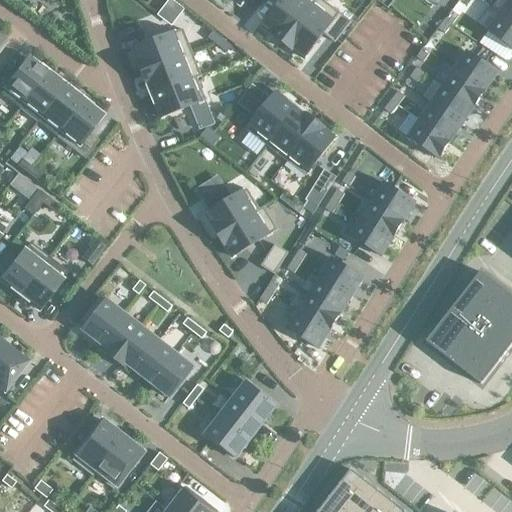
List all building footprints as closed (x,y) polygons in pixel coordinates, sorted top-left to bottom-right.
[(279,0),(284,3),(264,29),(284,44),(312,4),(306,0),(279,0)] [(315,0),(312,4),(284,44),(304,60),(324,35),(335,43),(351,22),(322,0),(315,0)] [(511,0),(509,0),(500,14),(511,23),(511,0)] [(452,11),(445,20),(452,25),(459,16),(452,11)] [(511,23),(500,14),(487,31),(511,49),(511,23)] [(445,20),(438,29),(445,34),(452,25),(445,20)] [(175,32),(132,48),(142,73),(185,57),(193,53),(183,30),(175,33),(175,32)] [(213,32),(208,38),(217,45),(222,39),(213,32)] [(222,39),(217,45),(227,53),(232,47),(222,39)] [(423,48),(417,57),(424,62),(430,53),(423,48)] [(466,51),(454,69),(487,92),(500,74),(466,51)] [(185,57),(142,73),(150,94),(194,79),(202,76),(193,53),(185,57)] [(28,58),(0,94),(18,109),(46,73),(28,58)] [(416,68),(410,78),(417,82),(423,73),(416,68)] [(454,69),(442,87),(475,109),(487,92),(454,69)] [(46,73),(18,109),(37,123),(65,87),(46,73)] [(194,79),(150,94),(161,120),(203,104),(203,102),(206,101),(198,79),(202,77),(202,76),(194,79)] [(65,87),(37,123),(55,137),(60,132),(83,101),(65,87)] [(442,87),(431,103),(464,126),(475,109),(442,87)] [(276,91),(247,131),(250,133),(265,145),(267,147),(298,108),(276,91)] [(398,92),(391,101),(398,106),(405,97),(398,92)] [(83,101),(60,132),(77,145),(72,151),(84,160),(97,142),(87,134),(101,116),(83,101)] [(391,101),(384,110),(391,115),(398,106),(391,101)] [(431,103),(419,120),(452,142),(464,126),(431,103)] [(298,108),(267,147),(286,161),(315,121),(298,108)] [(419,120),(406,139),(440,160),(452,142),(419,120)] [(315,121),(286,161),(306,177),(336,138),(315,121)] [(208,128),(201,137),(207,142),(214,133),(208,128)] [(214,133),(207,142),(213,146),(220,137),(214,133)] [(21,160),(16,166),(26,174),(31,167),(21,160)] [(31,167),(26,174),(35,181),(40,175),(31,167)] [(324,170),(315,185),(327,193),(337,178),(324,170)] [(348,173),(342,182),(349,187),(355,177),(348,173)] [(218,176),(196,189),(202,199),(224,185),(218,176)] [(383,182),(371,201),(405,222),(417,203),(383,182)] [(210,211),(205,215),(211,225),(210,226),(218,238),(257,212),(260,210),(247,189),(244,191),(243,190),(232,198),(210,211)] [(32,197),(22,209),(32,217),(42,204),(47,198),(37,190),(32,197)] [(337,190),(331,200),(339,204),(345,194),(337,190)] [(284,193),(280,199),(299,214),(303,208),(284,193)] [(47,198),(42,204),(51,212),(55,207),(56,205),(47,198)] [(331,200),(325,209),(333,214),(339,204),(331,200)] [(371,201),(360,219),(394,240),(405,222),(371,201)] [(308,202),(304,208),(313,214),(317,208),(308,202)] [(257,212),(218,238),(225,249),(226,249),(232,260),(271,235),(278,230),(264,207),(260,210),(257,212)] [(360,219),(349,237),(383,258),(394,240),(360,219)] [(96,239),(81,258),(90,266),(105,247),(96,239)] [(29,243),(0,281),(19,295),(48,258),(29,243)] [(275,245),(261,267),(275,275),(288,253),(275,245)] [(300,250),(293,260),(300,264),(307,255),(300,250)] [(331,257),(319,276),(353,297),(365,279),(331,257)] [(48,258),(19,295),(38,310),(67,272),(48,258)] [(293,260),(287,269),(294,273),(300,264),(293,260)] [(427,343),(481,385),(511,345),(511,296),(481,272),(427,343)] [(319,276),(308,294),(342,315),(353,297),(319,276)] [(140,281),(132,291),(139,296),(146,286),(140,281)] [(272,281),(266,291),(273,295),(279,286),(272,281)] [(266,291),(260,300),(267,305),(273,295),(266,291)] [(154,292),(148,298),(158,306),(163,299),(154,292)] [(308,294),(297,312),(331,333),(342,315),(308,294)] [(107,299),(82,331),(100,345),(125,313),(107,299)] [(163,299),(158,306),(168,313),(173,307),(163,299)] [(297,312),(286,330),(320,351),(331,333),(297,312)] [(125,313),(100,345),(109,352),(106,355),(115,361),(142,326),(125,313)] [(188,318),(183,325),(192,332),(197,326),(188,318)] [(224,325),(219,331),(228,339),(229,339),(234,332),(224,325)] [(142,326),(115,361),(124,368),(126,365),(134,372),(159,340),(142,326)] [(197,326),(192,332),(202,340),(207,333),(197,326)] [(0,340),(0,360),(10,348),(0,340)] [(159,340),(134,372),(152,386),(177,354),(159,340)] [(10,348),(0,360),(0,391),(3,394),(28,362),(10,348)] [(177,354),(152,386),(170,399),(194,368),(177,354)] [(246,381),(232,400),(264,425),(278,406),(246,381)] [(197,385),(190,395),(197,400),(204,390),(197,385)] [(190,395),(183,404),(189,409),(197,400),(190,395)] [(232,400),(218,417),(250,441),(264,425),(232,400)] [(218,417),(204,435),(236,460),(250,441),(218,417)] [(104,419),(73,461),(93,477),(95,475),(125,436),(104,419)] [(125,436),(95,475),(114,490),(145,451),(125,436)] [(160,453),(150,465),(159,471),(168,459),(160,453)] [(405,511),(404,511),(393,503),(393,502),(391,501),(391,502),(379,493),(380,492),(378,491),(366,482),(365,480),(364,481),(353,472),(353,471),(351,470),(349,472),(350,472),(341,484),(340,484),(339,485),(339,486),(330,497),(328,499),(329,499),(319,511),(318,511),(405,511)] [(7,475),(2,482),(12,489),(17,483),(7,475)] [(37,486),(35,489),(41,494),(47,499),(53,490),(41,481),(37,486)] [(214,511),(180,485),(163,506),(169,511),(214,511)] [(49,500),(44,507),(50,511),(55,511),(59,508),(49,500)] [(156,501),(147,511),(169,511),(163,506),(156,501)]
